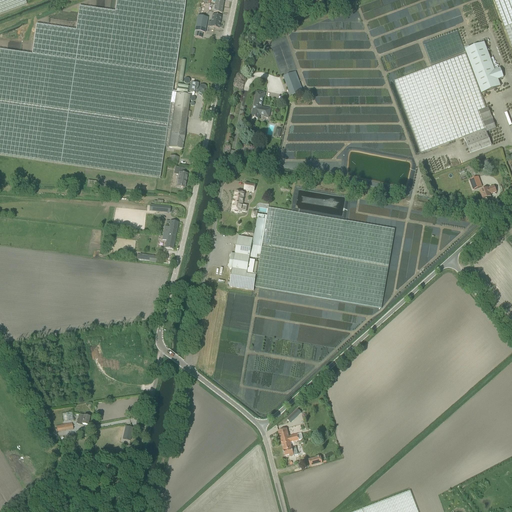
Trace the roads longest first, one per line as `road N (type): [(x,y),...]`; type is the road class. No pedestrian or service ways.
road 1 (tertiary): [(163,349),(159,328),(235,0)]
road 2 (unclassified): [(262,430),(449,259)]
road 3 (unclassified): [(188,369),(232,151)]
road 4 (track): [(0,190),(192,205)]
road 5 (track): [(0,356),(87,511)]
road 6 (unclassified): [(115,511),(140,450),(163,349)]
road 7 (track): [(140,511),(188,369)]
